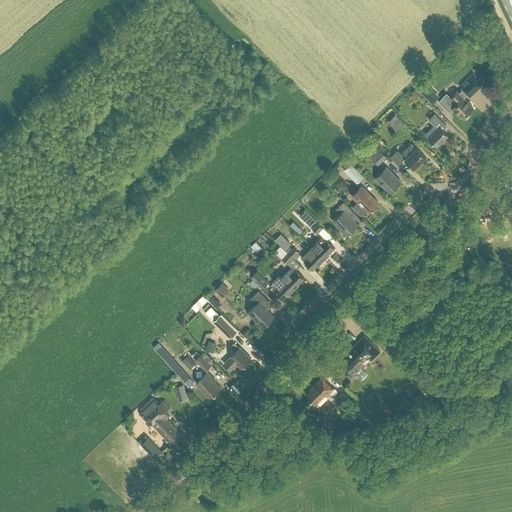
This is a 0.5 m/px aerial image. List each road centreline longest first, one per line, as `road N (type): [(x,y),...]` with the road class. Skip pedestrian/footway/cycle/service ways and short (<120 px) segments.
road 1 (residential): [(295,361),(288,338),(298,318),(430,188),(457,195)]
road 2 (tertiary): [(295,361),(457,195)]
road 3 (tertiary): [(139,511),(295,361)]
